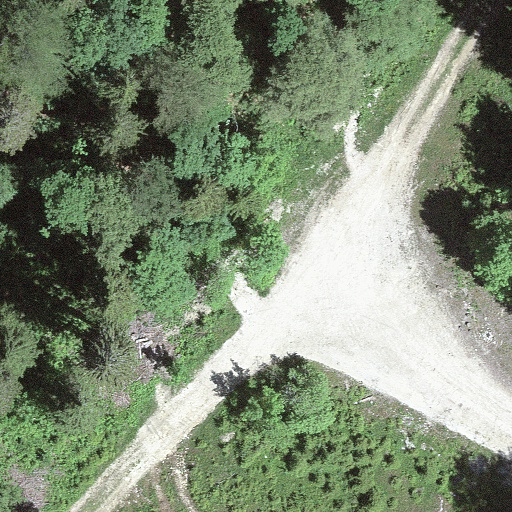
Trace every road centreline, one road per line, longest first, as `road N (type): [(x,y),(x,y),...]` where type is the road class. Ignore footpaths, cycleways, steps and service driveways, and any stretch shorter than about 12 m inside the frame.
road 1 (track): [(461,0),(323,270),(92,511)]
road 2 (track): [(511,424),(323,270)]
